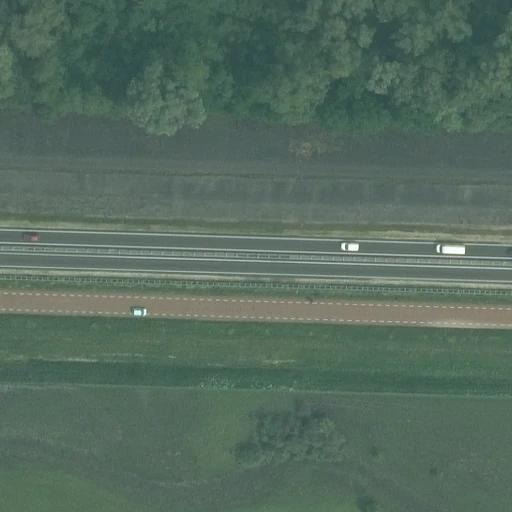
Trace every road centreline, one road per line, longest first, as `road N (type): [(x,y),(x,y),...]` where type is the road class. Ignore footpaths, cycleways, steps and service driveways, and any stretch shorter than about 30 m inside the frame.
road 1 (trunk): [(511,254),(0,238)]
road 2 (trunk): [(0,260),(511,276)]
road 3 (tertiary): [(511,317),(0,302)]
